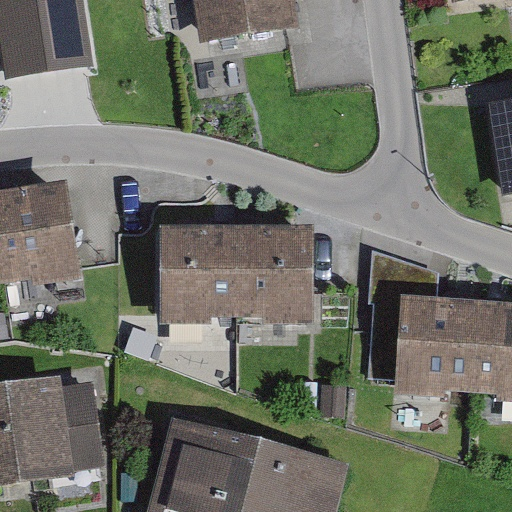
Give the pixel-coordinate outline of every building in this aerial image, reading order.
[(189,0),(198,58),(302,43),(297,9),(310,7),(309,0),(189,0)] [(511,0),(451,0),(453,14),(511,5),(511,0)] [(35,4),(0,9),(0,11),(9,67),(44,61),(35,4)] [(511,114),(487,118),(502,212),(511,210),(511,114)] [(68,201),(0,210),(0,303),(32,298),(33,304),(82,297),(68,201)] [(314,244),(161,246),(162,343),(212,342),(212,336),(265,336),(266,342),(315,341),(314,244)] [(511,321),(436,317),(439,281),(372,259),(369,311),(373,312),(367,384),(396,386),(394,412),(444,415),(444,409),(498,412),(498,418),(511,419),(511,321)] [(168,349),(129,336),(122,356),(161,370),(168,349)] [(347,393),(322,392),(321,425),(346,426),(347,393)] [(61,394),(0,402),(0,503),(75,492),(73,482),(105,477),(93,397),(63,401),(61,394)] [(340,511),(349,478),(173,433),(152,511),(340,511)]
